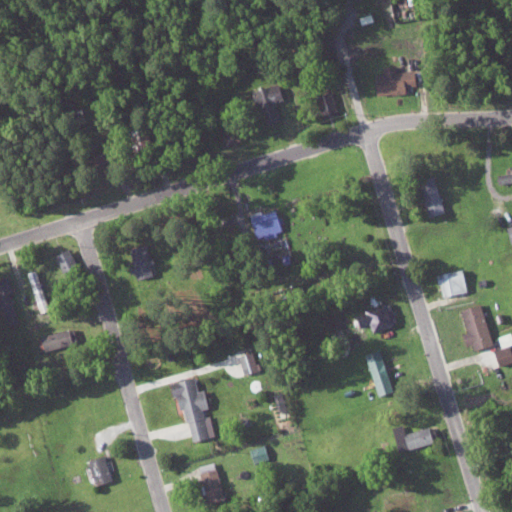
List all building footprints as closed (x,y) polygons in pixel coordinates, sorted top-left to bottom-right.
[(389,73),(381,74),(381,94),(411,93),(411,85),(422,85),(421,70),(400,71),(400,65),(389,65),(389,73)] [(260,89),(269,120),(285,115),(280,98),(287,96),(283,83),(260,89)] [(340,92),(325,91),(323,114),(339,115),(340,92)] [(227,142),(244,141),(243,118),(226,118),(227,142)] [(511,172),(503,174),(504,184),(511,182),(511,172)] [(450,211),(441,183),(425,188),(434,217),(450,211)] [(260,237),(286,233),(283,210),(256,214),(260,237)] [(134,246),(140,279),(159,276),(156,258),(154,259),(151,243),(134,246)] [(87,277),(75,248),(60,254),(72,283),(87,277)] [(440,272),(444,294),(473,290),(470,268),(440,272)] [(32,271),(40,312),(51,310),(43,269),(32,271)] [(0,280),(4,294),(0,295),(0,310),(8,308),(14,324),(23,321),(14,291),(18,290),(14,276),(0,280)] [(380,331),(401,323),(393,300),(355,315),(359,324),(375,318),(380,331)] [(466,307),(471,330),(470,330),(475,348),(496,343),(487,302),(466,307)] [(78,343),(75,328),(47,334),(50,349),(78,343)] [(511,361),(511,343),(495,350),(502,366),(511,361)] [(370,353),(385,394),(399,389),(384,348),(370,353)] [(247,373),(261,370),(257,351),(243,353),(247,373)] [(218,435),(211,407),(214,406),(210,387),(203,389),(200,375),(176,381),(179,395),(185,394),(196,440),(218,435)] [(439,440),(434,424),(409,432),(407,425),(398,427),(405,451),(439,440)] [(259,462),(274,458),(269,443),(254,447),(259,462)] [(116,479),(110,453),(93,458),(100,484),(116,479)] [(205,471),(214,501),(230,497),(221,466),(205,471)]
